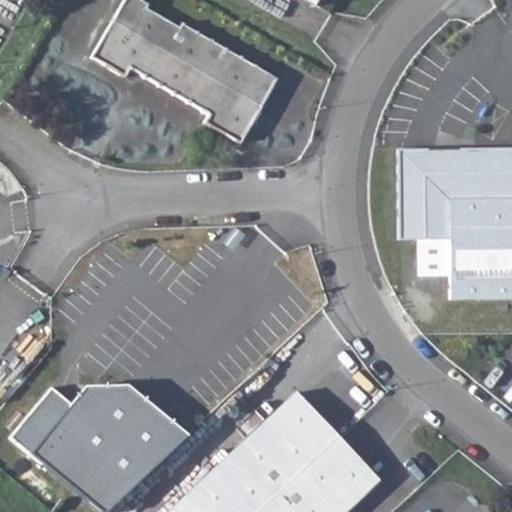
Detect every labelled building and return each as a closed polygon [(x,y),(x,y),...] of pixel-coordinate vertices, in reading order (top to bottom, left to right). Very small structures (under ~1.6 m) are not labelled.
[(146,5),(137,0),(121,0),(113,16),(116,19),(114,23),(110,21),(88,58),(122,77),(127,69),(129,70),(195,109),(196,108),(206,115),(201,123),(237,144),(249,124),(243,121),(249,110),(255,113),(274,79),(180,23),(177,28),(144,9),(146,5)] [(334,0),(314,0),(312,5),(327,13),(334,0)] [(243,121),(249,124),(255,113),(249,110),(243,121)] [(511,149),(396,150),(397,240),(447,240),(447,300),(511,299),(511,149)] [(51,386),(8,436),(100,511),(104,511),(184,436),(123,385),(81,385),(68,401),(51,386)] [(342,511),(376,481),(294,393),(165,511),(342,511)]
